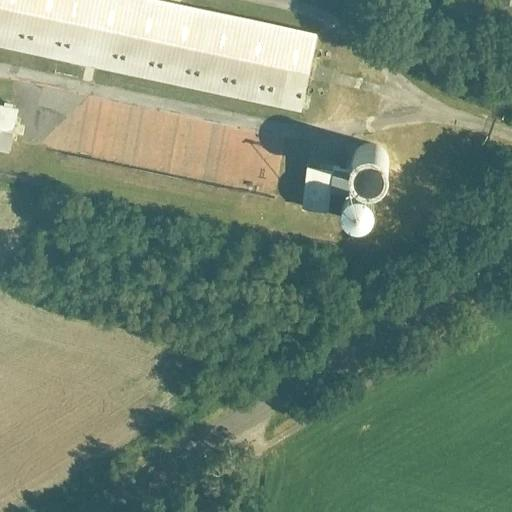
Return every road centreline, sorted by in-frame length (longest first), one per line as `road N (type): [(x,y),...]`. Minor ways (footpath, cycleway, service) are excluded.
road 1 (tertiary): [(511,255),(95,511)]
road 2 (unknown): [(511,125),(377,91)]
